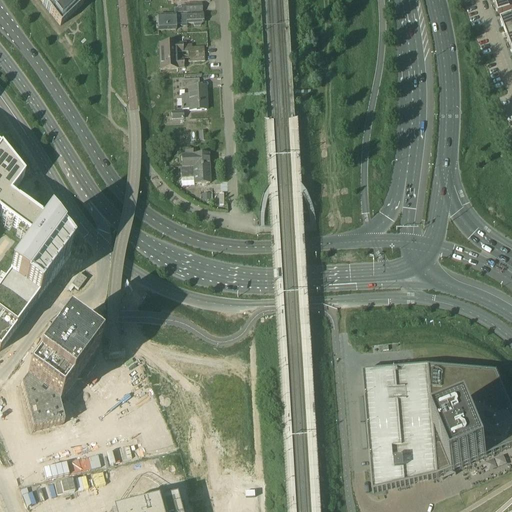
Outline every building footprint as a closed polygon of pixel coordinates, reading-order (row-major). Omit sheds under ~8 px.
[(84,0),(40,0),(60,26),(85,3),(84,0)] [(511,10),(511,0),(495,5),(498,15),(511,10)] [(174,8),(174,16),(161,16),(161,29),(180,29),(180,25),(206,26),(206,15),(202,15),(202,7),(180,7),(180,8),(174,8)] [(504,30),(511,26),(511,15),(500,20),(504,30)] [(160,42),(161,67),(205,65),(204,46),(187,46),(187,41),(160,42)] [(210,109),(209,85),(205,85),(205,76),(182,77),(183,89),(190,89),(190,94),(182,94),(183,110),(210,109)] [(0,217),(34,242),(0,289),(0,351),(2,349),(4,346),(5,345),(7,342),(7,341),(8,341),(10,338),(10,337),(13,334),(13,333),(13,334),(16,330),(27,314),(38,300),(50,283),(50,284),(50,283),(51,284),(53,280),(54,280),(56,276),(59,273),(58,272),(59,272),(62,269),(61,268),(62,268),(61,268),(63,265),(63,266),(66,262),(65,262),(66,261),(66,262),(69,258),(68,258),(70,256),(69,254),(67,251),(66,251),(66,250),(64,247),(63,248),(63,247),(61,244),(60,244),(59,243),(60,242),(59,242),(60,242),(57,239),(56,238),(57,238),(54,235),(53,235),(54,234),(51,231),(48,228),(49,227),(40,220),(25,209),(10,198),(23,179),(1,151),(2,150),(0,149),(0,217)] [(213,153),(196,154),(196,149),(186,150),(187,167),(182,167),(183,185),(214,184),(213,153)] [(82,285),(86,280),(79,274),(75,280),(82,285)] [(78,291),(82,285),(75,280),(71,285),(78,291)] [(65,328),(20,388),(32,433),(63,425),(58,406),(98,353),(65,328)] [(428,368),(362,373),(372,494),(438,478),(453,472),(486,458),(511,448),(511,408),(498,374),(428,368)] [(120,511),(179,511),(176,498),(120,511)]
